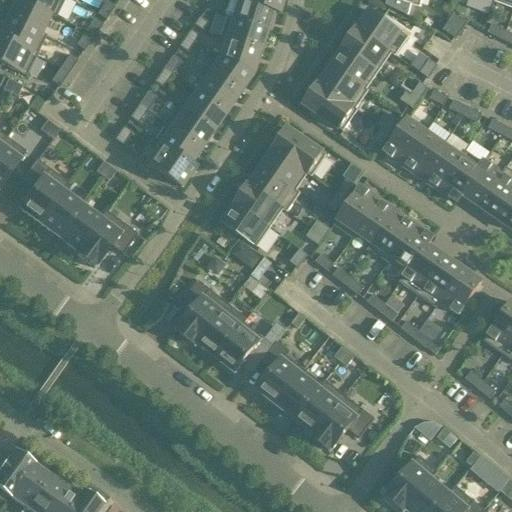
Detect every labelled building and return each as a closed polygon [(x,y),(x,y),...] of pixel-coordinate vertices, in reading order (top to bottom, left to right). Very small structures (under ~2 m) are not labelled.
[(55,19),(55,18),(18,0),(17,0),(8,19),(45,38),(46,37),(39,34),(48,16),(55,19)] [(18,0),(55,18),(64,0),(18,0)] [(277,13),(235,0),(234,0),(239,1),(232,20),(225,18),(225,19),(265,32),(271,12),(277,14),(277,13)] [(235,0),(277,13),(281,0),(235,0)] [(511,0),(494,0),(494,3),(511,9),(511,0)] [(105,21),(114,8),(106,2),(97,15),(105,21)] [(356,30),(395,57),(408,38),(370,12),(358,30),(356,29),(356,30)] [(454,15),(448,23),(461,32),(467,24),(454,15)] [(201,32),(207,24),(199,18),(193,26),(201,32)] [(0,39),(35,57),(45,38),(8,19),(0,35),(0,39)] [(265,32),(225,19),(218,40),(258,52),(265,32)] [(84,33),(93,39),(102,26),(93,20),(84,33)] [(456,41),(461,32),(448,23),(442,31),(456,41)] [(501,41),(506,33),(492,25),(487,34),(501,41)] [(342,49),(378,74),(391,55),(395,58),(395,57),(356,30),(342,49)] [(184,39),(192,45),(198,37),(190,31),(184,39)] [(93,39),(84,33),(75,46),(84,52),(93,39)] [(511,35),(506,33),(501,41),(511,46),(511,35)] [(0,64),(26,77),(35,57),(0,39),(0,64)] [(186,54),(192,45),(184,39),(178,48),(186,54)] [(258,52),(218,40),(225,43),(219,60),(251,75),(258,52)] [(342,49),(342,50),(343,51),(331,68),(367,93),(368,92),(366,91),(378,74),(342,49)] [(60,69),(68,75),(77,62),(69,56),(60,69)] [(172,57),(163,70),(171,76),(180,63),(172,57)] [(251,75),(219,60),(209,75),(237,95),(251,75)] [(420,74),(428,80),(437,67),(429,61),(420,74)] [(331,68),(322,81),(319,85),(318,84),(318,85),(357,112),(358,111),(356,110),(367,93),(331,68)] [(68,75),(60,69),(50,82),(59,88),(68,75)] [(171,76),(163,70),(154,83),(162,89),(171,76)] [(196,93),(225,113),(237,95),(209,75),(196,93)] [(2,91),(9,95),(15,84),(8,80),(2,91)] [(15,84),(9,95),(16,98),(22,87),(15,84)] [(420,84),(411,97),(419,102),(428,89),(420,84)] [(357,112),(318,85),(303,105),(343,133),(357,112)] [(147,92),(138,106),(147,111),(156,98),(147,92)] [(444,108),(448,99),(434,92),(429,101),(444,108)] [(179,106),(178,107),(212,131),(225,113),(196,93),(184,110),(179,106)] [(413,111),(419,102),(411,97),(406,93),(400,101),(408,107),(413,111)] [(449,110),(463,118),(468,109),(453,101),(449,110)] [(147,111),(138,106),(129,119),(137,125),(147,111)] [(212,131),(178,107),(166,125),(200,148),(212,131)] [(468,109),(463,118),(477,125),(482,116),(468,109)] [(391,116),(381,129),(390,135),(399,122),(391,116)] [(403,167),(426,134),(407,121),(384,154),(403,167)] [(502,137),(507,128),(492,121),(488,130),(502,137)] [(39,131),(46,136),(53,126),(47,122),(39,131)] [(153,142),(193,170),(193,169),(188,166),(200,148),(166,125),(153,142)] [(59,131),(53,126),(46,136),(52,141),(59,131)] [(122,147),(131,134),(123,128),(114,141),(122,147)] [(511,130),(507,128),(502,137),(511,142),(511,130)] [(381,148),(390,135),(381,129),(372,142),(381,148)] [(287,130),(273,150),(312,178),(326,157),(287,130)] [(420,179),(443,146),(426,134),(403,167),(420,179)] [(6,139),(0,147),(0,186),(25,153),(6,139)] [(193,170),(153,142),(153,143),(159,147),(146,165),(180,188),(193,170)] [(443,146),(420,179),(438,192),(465,152),(461,158),(443,146)] [(312,178),(273,150),(272,151),(273,152),(262,169),(300,195),(296,192),(307,176),(311,178),(312,178)] [(482,164),(465,152),(438,192),(457,204),(462,196),(461,196),(484,163),(484,162),(482,164)] [(37,224),(67,184),(37,161),(21,182),(33,190),(18,210),(37,224)] [(102,177),(109,168),(103,163),(95,173),(102,177)] [(461,196),(462,196),(479,208),(506,169),(501,175),(484,163),(461,196)] [(109,168),(102,177),(108,182),(115,173),(109,168)] [(248,185),(248,186),(287,213),(300,195),(262,169),(250,186),(248,185)] [(497,221),(511,198),(511,173),(506,169),(479,208),(497,221)] [(345,181),(336,194),(345,200),(354,187),(345,181)] [(37,224),(57,239),(81,206),(62,192),(68,184),(67,184),(37,224)] [(287,214),(287,213),(248,186),(234,205),(270,230),(283,211),(287,214)] [(352,240),(379,201),(361,188),(333,227),(352,240)] [(335,214),(345,200),(336,194),(327,208),(335,214)] [(511,198),(497,221),(511,230),(511,198)] [(369,252),(370,252),(397,213),(379,201),(352,240),(353,241),(357,235),(373,246),(369,252)] [(257,249),(270,230),(234,205),(234,206),(235,207),(223,225),(257,249)] [(99,220),(81,206),(57,239),(75,252),(74,254),(74,255),(106,213),(105,212),(99,220)] [(136,235),(106,213),(74,255),(93,269),(110,247),(122,256),(136,235)] [(397,213),(370,252),(387,264),(414,225),(397,213)] [(312,230),(319,235),(325,239),(330,231),(318,222),(312,230)] [(414,225),(387,264),(388,265),(393,259),(409,270),(399,284),(400,285),(427,246),(428,246),(433,238),(414,225)] [(319,247),(325,239),(319,235),(312,230),(306,238),(319,247)] [(427,246),(400,285),(418,297),(445,258),(428,246),(427,246)] [(299,251),(289,263),(297,270),(307,257),(299,251)] [(315,263),(328,273),(334,265),(321,255),(315,263)] [(435,309),(463,270),(445,258),(418,297),(435,309)] [(264,259),(257,269),(263,274),(270,264),(264,259)] [(345,287),(351,279),(338,269),(332,277),(345,287)] [(481,283),(463,270),(435,309),(436,310),(440,304),(458,316),(481,283)] [(351,279),(345,287),(358,297),(364,289),(351,279)] [(177,332),(195,347),(228,306),(198,282),(182,302),(194,311),(177,332)] [(379,314),(385,306),(373,296),(366,304),(379,314)] [(502,355),(511,340),(511,304),(484,343),(502,355)] [(247,320),(228,306),(195,347),(196,348),(198,346),(216,360),(247,320)] [(385,306),(379,314),(392,324),(398,316),(385,306)] [(298,316),(291,325),(297,330),(305,321),(298,316)] [(247,320),(216,360),(235,375),(263,339),(244,325),(247,321),(247,320)] [(400,331),(413,340),(419,332),(407,323),(400,331)] [(432,342),(419,332),(413,340),(426,350),(432,342)] [(511,340),(502,355),(511,362),(511,340)] [(289,389),(304,371),(286,357),(289,353),(276,343),(261,363),(273,372),(257,392),(276,407),(289,389)] [(334,358),(340,363),(347,354),(341,349),(334,358)] [(353,359),(347,354),(340,363),(346,368),(353,359)] [(311,400),(325,382),(325,381),(322,385),(304,371),(289,389),(276,407),(295,421),(311,400)] [(477,391),(484,383),(471,373),(465,381),(477,391)] [(334,411),(344,397),(325,382),(311,400),(295,421),(313,436),(311,438),(312,438),(334,411)] [(484,383),(477,391),(489,401),(496,393),(484,383)] [(374,420),(344,397),(334,411),(312,438),(331,453),(348,431),(359,440),(374,420)] [(498,408),(510,418),(511,416),(511,406),(505,400),(498,408)] [(444,430),(436,439),(443,444),(450,434),(444,430)] [(21,482),(32,465),(14,452),(8,461),(7,461),(2,468),(21,482)] [(474,453),(467,462),(473,467),(480,458),(474,453)] [(385,498),(402,511),(404,511),(438,472),(419,457),(385,498)] [(21,482),(9,498),(24,508),(21,511),(22,511),(48,476),(32,465),(21,482)] [(0,491),(9,498),(21,482),(2,468),(0,470),(0,491)] [(438,472),(404,511),(405,511),(406,511),(435,511),(456,488),(455,487),(449,494),(432,480),(438,473),(438,472)] [(46,511),(64,487),(48,476),(22,511),(46,511)] [(511,485),(508,483),(501,492),(507,497),(511,490),(511,485)] [(69,511),(79,499),(78,498),(64,487),(46,511),(69,511)] [(483,511),(484,511),(456,488),(435,511),(483,511)] [(79,499),(69,511),(97,511),(102,506),(83,492),(78,498),(79,499)]
